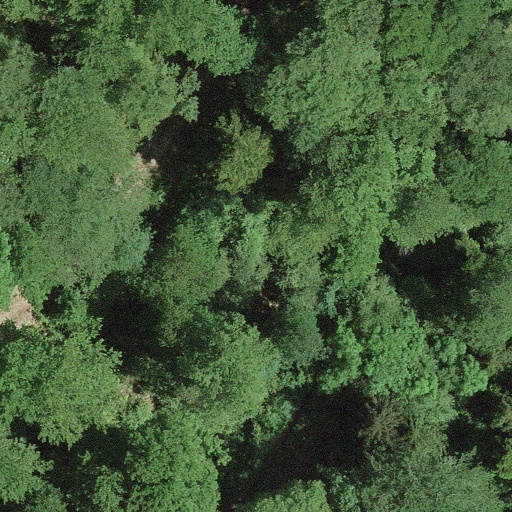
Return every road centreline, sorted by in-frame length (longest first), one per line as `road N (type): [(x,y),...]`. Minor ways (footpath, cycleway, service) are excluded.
road 1 (track): [(0,310),(57,268),(143,165),(247,0)]
road 2 (track): [(2,511),(89,386),(149,243),(143,165)]
